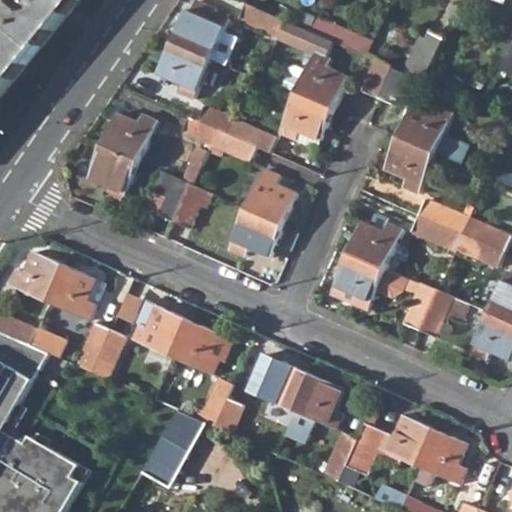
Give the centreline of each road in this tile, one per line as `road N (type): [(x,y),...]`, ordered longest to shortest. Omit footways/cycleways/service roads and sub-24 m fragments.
road 1 (residential): [(284,321),(12,194)]
road 2 (residential): [(511,415),(284,321)]
road 3 (residential): [(149,0),(12,194)]
road 4 (residential): [(284,321),(364,139)]
